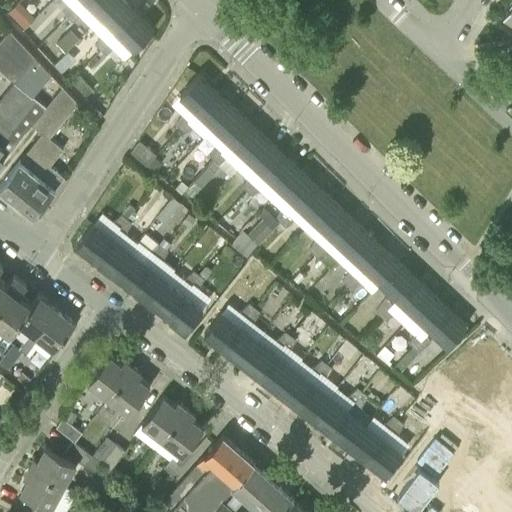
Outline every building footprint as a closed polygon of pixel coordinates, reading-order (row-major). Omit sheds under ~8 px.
[(63,11),(68,16),(78,6),(72,0),(63,11)] [(100,16),(101,15),(115,0),(84,0),(100,16)] [(115,0),(101,15),(118,32),(137,12),(124,0),(115,0)] [(511,0),(503,14),(511,19),(511,0)] [(78,6),(68,16),(73,21),(84,11),(78,6)] [(137,12),(118,32),(134,48),(153,29),(137,12)] [(69,26),(60,42),(70,48),(80,32),(69,26)] [(0,68),(15,80),(16,79),(35,55),(9,28),(0,38),(0,68)] [(97,45),(102,50),(112,39),(106,33),(97,45)] [(112,39),(102,50),(106,54),(118,44),(112,39)] [(67,68),(75,52),(66,47),(58,63),(67,68)] [(85,95),(93,88),(79,73),(71,80),(85,95)] [(187,102),(196,111),(215,89),(199,73),(180,94),(187,102)] [(0,161),(31,123),(46,105),(35,97),(16,79),(15,80),(0,98),(0,161)] [(63,148),(55,141),(49,137),(78,102),(62,85),(46,105),(31,123),(41,131),(0,182),(0,188),(12,198),(32,215),(64,175),(50,164),(63,148)] [(196,111),(213,126),(232,105),(215,89),(196,111)] [(213,126),(229,142),(249,120),(232,105),(213,126)] [(180,127),(192,116),(185,109),(175,123),(180,127)] [(192,116),(180,127),(185,132),(198,121),(192,116)] [(249,120),(229,142),(246,158),(266,136),(249,120)] [(253,164),(262,173),(282,152),(266,136),(246,158),(253,164)] [(146,164),(156,153),(140,139),(131,150),(146,164)] [(214,158),(225,146),(219,139),(209,154),(214,158)] [(225,146),(214,158),(218,163),(232,152),(225,146)] [(262,173),(279,189),(299,167),(282,152),(262,173)] [(214,171),(208,165),(185,189),(191,196),(214,171)] [(279,189),(296,205),(316,183),(299,167),(279,189)] [(247,190),(258,177),(252,171),(250,174),(242,185),(247,190)] [(258,177),(247,190),(252,194),(263,185),(265,184),(258,177)] [(303,211),(313,220),(332,199),(316,183),(296,205),(303,211)] [(313,220),(330,235),(349,214),(332,199),(313,220)] [(280,221),(292,208),(286,202),(275,216),(280,221)] [(292,208),(280,221),(285,226),(299,215),(292,208)] [(117,229),(127,217),(122,213),(110,224),(117,229)] [(337,242),(346,251),(366,230),(349,214),(330,235),(337,242)] [(261,241),(275,225),(264,215),(250,232),(261,241)] [(132,221),(127,217),(117,229),(124,234),(132,221)] [(95,259),(112,236),(101,227),(94,222),(76,244),(95,259)] [(346,251),(363,267),(383,246),(366,230),(346,251)] [(314,252),(326,239),(320,232),(308,247),(314,252)] [(113,273),(131,251),(112,236),(95,259),(113,273)] [(326,239),(314,252),(318,257),(332,245),(326,239)] [(148,264),(154,257),(147,252),(149,249),(138,241),(136,244),(131,251),(113,273),(131,286),(148,264)] [(149,249),(147,252),(154,257),(163,245),(158,241),(149,249)] [(163,245),(154,257),(160,262),(168,249),(163,245)] [(380,282),(399,261),(383,246),(363,267),(380,282)] [(380,282),(396,298),(416,277),(399,261),(380,282)] [(149,301),(166,278),(148,264),(131,286),(149,301)] [(347,284),(358,271),(352,265),(342,279),(347,284)] [(191,286),(199,274),(193,269),(183,280),(191,286)] [(358,271),(347,284),(352,288),(365,277),(358,271)] [(25,312),(39,293),(37,292),(30,301),(19,293),(26,284),(13,273),(6,283),(0,278),(0,292),(5,297),(25,312)] [(199,274),(191,286),(196,290),(204,278),(199,274)] [(396,298),(413,314),(433,293),(416,277),(396,298)] [(149,301),(169,316),(185,293),(176,286),(166,278),(149,301)] [(32,344),(38,336),(34,334),(56,306),(39,293),(25,312),(17,322),(31,332),(26,340),(32,344)] [(185,293),(169,316),(186,329),(203,307),(195,301),(185,293)] [(413,314),(430,329),(450,308),(433,293),(413,314)] [(380,315),(392,303),(385,296),(375,310),(380,315)] [(0,323),(10,331),(17,322),(25,312),(5,297),(0,303),(0,323)] [(244,319),(254,307),(249,303),(238,314),(244,319)] [(398,309),(392,303),(380,315),(385,319),(398,309)] [(56,306),(34,334),(38,336),(53,348),(74,321),(56,306)] [(254,307),(244,319),(251,325),(260,311),(254,307)] [(450,308),(430,329),(447,345),(466,324),(450,308)] [(223,348),(240,326),(239,325),(230,317),(221,311),(204,333),(223,348)] [(223,348),(241,362),(257,339),(240,326),(223,348)] [(413,346),(425,334),(418,328),(409,341),(413,346)] [(281,346),(291,334),(286,330),(274,341),(281,346)] [(291,334),(281,346),(288,352),(296,338),(291,334)] [(419,351),(431,340),(425,334),(413,346),(419,351)] [(241,362),(259,376),(275,353),(257,339),(241,362)] [(25,353),(32,344),(26,340),(19,348),(22,350),(23,351),(25,353)] [(88,381),(108,397),(133,365),(124,359),(121,362),(109,353),(88,381)] [(276,390),(295,368),(277,354),(275,353),(259,376),(276,390)] [(318,375),(328,362),(322,357),(310,370),(318,375)] [(328,362),(318,375),(325,380),(333,366),(328,362)] [(133,365),(108,397),(129,413),(150,385),(138,376),(141,372),(133,365)] [(511,511),(511,367),(474,399),(511,444),(511,511),(457,485),(452,511),(511,511)] [(294,404),(312,382),(305,376),(295,368),(276,390),(294,404)] [(294,404),(313,419),(330,396),(312,382),(294,404)] [(354,401),(363,390),(358,386),(348,396),(354,401)] [(363,390),(354,401),(361,407),(369,394),(363,390)] [(142,424),(161,439),(186,407),(177,400),(174,404),(162,395),(141,423),(142,424)] [(313,419),(331,433),(349,410),(330,396),(313,419)] [(186,407),(161,439),(182,455),(204,426),(192,417),(195,413),(186,407)] [(331,433),(350,448),(368,425),(349,410),(331,433)] [(389,431),(399,418),(393,414),(382,425),(389,431)] [(75,441),(82,431),(62,416),(55,426),(72,439),(75,441)] [(399,418),(389,431),(396,436),(404,422),(399,418)] [(366,460),(383,437),(368,425),(350,448),(366,460)] [(208,511),(253,462),(222,434),(162,499),(171,507),(166,511),(208,511)] [(101,461),(116,442),(106,435),(92,454),(101,461)] [(385,474),(403,452),(383,437),(366,460),(385,474)] [(28,467),(64,485),(77,462),(76,462),(78,458),(94,471),(101,461),(92,454),(75,441),(72,439),(61,454),(45,445),(38,458),(33,456),(28,467)] [(116,442),(101,461),(110,468),(125,449),(116,442)] [(169,459),(164,465),(174,472),(181,463),(171,455),(169,459)] [(253,462),(208,511),(279,511),(293,497),(253,462)] [(64,485),(28,467),(23,476),(28,478),(21,491),(37,500),(30,511),(51,511),(49,511),(51,507),(52,508),(64,485)] [(310,511),(297,500),(286,511),(310,511)]
